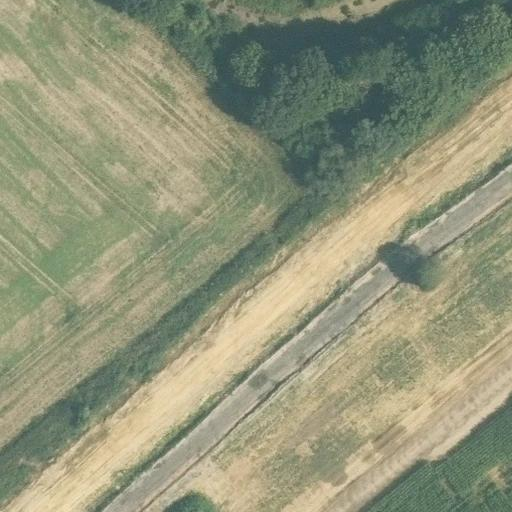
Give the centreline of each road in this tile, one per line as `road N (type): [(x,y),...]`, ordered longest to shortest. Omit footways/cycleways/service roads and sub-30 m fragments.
road 1 (track): [(511,174),(356,296),(117,511)]
road 2 (track): [(332,194),(0,477)]
